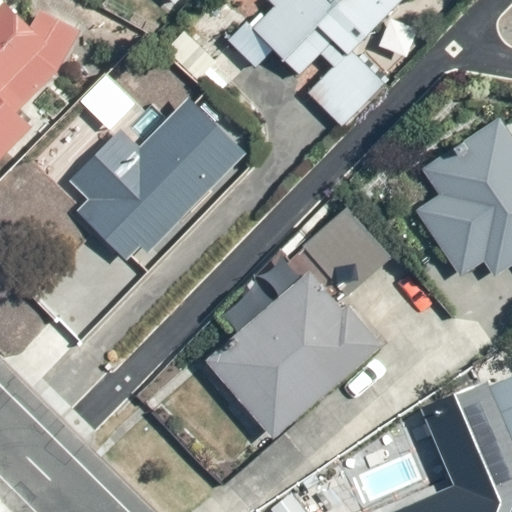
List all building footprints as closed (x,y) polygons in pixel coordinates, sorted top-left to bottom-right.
[(0,175),(53,114),(35,98),(83,42),(35,0),(1,0),(0,2),(0,175)] [(168,0),(185,16),(201,0),(168,0)] [(271,0),(226,50),(254,76),(273,55),(299,79),(320,56),(334,68),(311,94),(343,124),(386,77),(369,61),(417,9),(407,0),(271,0)] [(239,75),(195,35),(175,57),(219,97),(239,75)] [(146,129),(127,148),(202,224),(242,184),(224,166),(233,157),(207,131),(213,125),(193,105),(157,140),(146,129)] [(511,127),(505,117),(453,151),(457,158),(430,175),(444,197),(421,211),(463,277),(488,261),(497,275),(511,265),(511,127)] [(345,296),(392,256),(352,208),(306,247),(345,296)] [(309,269),(205,362),(273,438),(377,345),(309,269)] [(397,511),(511,511),(511,440),(489,385),(422,412),(454,489),(397,511)]
